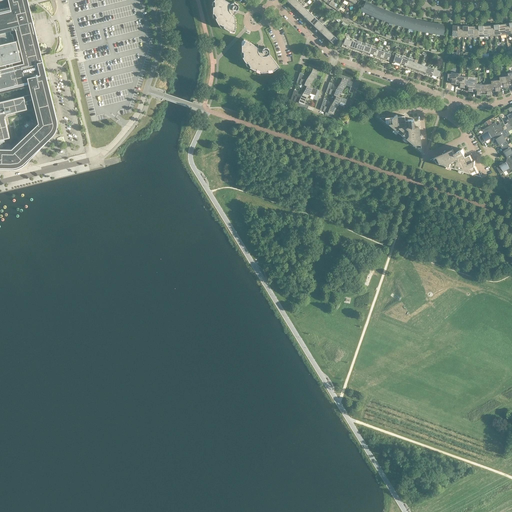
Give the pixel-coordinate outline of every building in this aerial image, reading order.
[(47,80),(45,80),(45,78),(47,77),(41,54),(39,46),(36,34),(34,27),(30,8),(28,3),(27,0),(0,0),(0,169),(11,170),(13,170),(14,169),(16,169),(17,169),(18,168),(20,168),(21,167),(22,167),(23,166),(24,165),(25,164),(26,163),(27,162),(51,137),(52,136),(53,135),(54,134),(54,133),(55,132),(56,131),(56,130),(56,129),(57,129),(57,128),(57,127),(57,126),(57,125),(57,124),(57,123),(57,122),(57,121),(57,120),(57,119),(48,83),(47,80)] [(30,8),(34,27),(51,23),(45,0),(27,0),(28,3),(30,8)] [(230,3),(225,0),(213,0),(213,1),(214,1),(214,2),(214,6),(213,6),(213,7),(213,14),(213,13),(214,13),(216,17),(215,18),(215,19),(219,25),(219,24),(220,23),(224,25),(223,27),(224,27),(224,28),(230,31),(230,30),(229,30),(230,29),(235,29),(235,30),(235,23),(235,20),(234,16),(233,14),(235,10),(237,9),(238,7),(237,4),(234,2),(230,3),(230,4),(230,3)] [(299,0),(293,0),(289,4),(289,5),(290,3),(294,7),(293,8),(298,2),(299,0)] [(302,6),(298,2),(293,8),(294,7),(298,11),(297,12),(302,6)] [(361,10),(367,13),(370,5),(368,4),(369,3),(366,2),(365,4),(364,3),(362,6),(361,10)] [(372,6),(370,5),(367,13),(372,15),(376,6),(373,5),(372,6)] [(306,10),(302,6),(297,12),(298,11),(302,14),(301,15),(306,10)] [(379,7),(376,6),(372,15),(377,17),(380,9),(378,8),(379,7)] [(382,10),(380,9),(377,17),(382,20),(386,10),(383,9),(382,10)] [(310,13),(306,10),(301,15),(301,16),(302,14),(305,18),(304,19),(305,19),(310,13)] [(389,11),(386,10),(382,20),(387,21),(390,13),(388,12),(389,11)] [(314,17),(310,13),(305,19),(306,18),(309,22),(308,23),(314,17)] [(392,14),(390,13),(387,21),(390,22),(389,24),(392,25),(393,23),(396,14),(393,13),(392,14)] [(403,17),(401,16),(398,25),(403,27),(406,17),(403,16),(403,17)] [(318,21),(314,17),(308,23),(309,23),(310,22),(313,25),(312,26),(318,21)] [(320,18),(318,21),(312,26),(312,27),(313,25),(317,29),(316,30),(322,24),(324,22),(320,18)] [(326,28),(322,24),(316,30),(317,29),(321,33),(320,34),(326,28)] [(330,32),(326,28),(320,34),(321,33),(325,36),(324,37),(330,32)] [(334,35),(330,32),(324,37),(324,38),(325,36),(329,40),(328,41),(334,35)] [(338,39),(334,35),(328,41),(329,40),(333,44),(332,45),(338,39)] [(346,36),(345,39),(342,46),(349,48),(352,39),(346,36)] [(359,41),(352,39),(349,48),(355,51),(359,41)] [(251,43),(244,40),(245,41),(243,45),(242,45),(242,44),(241,44),(241,51),(242,51),(242,52),(243,52),(243,56),(243,57),(242,57),(246,63),(246,62),(246,63),(248,62),(250,66),(250,67),(249,67),(255,70),(256,70),(257,69),(261,71),(261,72),(260,72),(267,72),(267,71),(268,71),(268,70),(272,69),(273,70),(272,70),(273,71),(278,67),(278,66),(279,68),(279,67),(269,54),(269,49),(267,47),(264,47),(262,49),(258,48),(258,45),(257,48),(257,47),(253,44),(251,43)] [(362,42),(359,41),(355,51),(362,53),(364,45),(361,44),(362,42)] [(365,43),(364,45),(362,53),(368,55),(371,47),(371,45),(365,43)] [(377,50),(371,47),(368,55),(374,57),(377,50)] [(378,47),(377,50),(374,57),(381,59),(384,50),(378,47)] [(391,52),(384,50),(381,59),(387,62),(391,52)] [(396,53),(395,56),(392,63),(399,66),(402,56),(396,53)] [(409,58),(402,56),(399,66),(405,68),(409,58)] [(415,60),(409,58),(405,68),(412,70),(414,62),(415,60)] [(421,65),(414,62),(412,70),(418,72),(421,65)] [(321,68),(309,64),(308,67),(307,66),(307,67),(312,69),(311,71),(310,74),(308,77),(314,79),(315,76),(316,76),(316,75),(321,76),(319,82),(323,83),(324,79),(323,79),(324,77),(324,78),(326,73),(320,71),(321,68)] [(427,67),(421,65),(418,72),(424,74),(427,67)] [(434,69),(427,67),(424,74),(431,77),(434,69)] [(440,71),(434,69),(431,77),(437,79),(440,71)] [(303,73),(300,72),(298,76),(299,76),(299,78),(298,78),(296,82),(306,86),(307,86),(310,87),(311,84),(312,81),(314,79),(308,77),(307,79),(306,81),(301,79),(303,73)] [(452,80),(452,81),(452,84),(456,84),(456,77),(460,77),(460,76),(460,73),(451,72),(451,74),(448,73),(447,80),(448,80),(452,80)] [(339,74),(337,77),(336,76),(336,77),(342,79),(341,82),(339,84),(337,87),(343,89),(344,89),(343,89),(344,86),(345,86),(346,85),(351,86),(349,92),(352,93),(353,89),(352,89),(353,87),(354,88),(355,83),(349,81),(350,78),(339,74)] [(469,77),(460,76),(460,77),(456,77),(456,84),(456,83),(460,84),(460,87),(464,88),(465,81),(468,81),(468,80),(469,77)] [(508,76),(499,77),(500,80),(500,81),(503,81),(504,88),(508,87),(508,84),(511,83),(511,84),(511,83),(511,79),(511,77),(508,77),(508,76)] [(477,81),(468,80),(468,81),(465,81),(464,88),(465,88),(465,87),(469,88),(468,91),(473,92),(473,85),(477,85),(477,84),(477,81)] [(500,81),(500,80),(491,81),(491,84),(492,84),(492,85),(495,85),(496,91),(500,91),(500,87),(504,87),(504,88),(503,81),(500,81)] [(332,83),(329,82),(328,86),(329,86),(328,88),(327,88),(326,92),(336,96),(339,97),(340,94),(342,91),(343,89),(337,87),(337,89),(336,89),(335,91),(330,89),(332,83)] [(484,84),(477,84),(477,85),(473,85),(473,92),(473,91),(477,91),(477,95),(481,95),(481,94),(484,94),(484,84)] [(492,85),(492,84),(491,84),(484,84),(484,94),(487,94),(487,95),(492,95),(491,91),(495,91),(496,91),(495,85),(492,85)] [(307,86),(306,86),(305,89),(304,91),(302,94),(308,96),(309,93),(315,95),(314,99),(317,100),(318,96),(317,96),(318,94),(318,95),(320,90),(310,87),(307,86)] [(297,91),(294,90),(293,93),(293,94),(293,95),(292,95),(290,100),(296,102),(295,105),(307,109),(308,106),(309,106),(304,104),(305,101),(307,98),(308,96),(302,94),(301,97),(301,96),(300,98),(295,96),(297,91)] [(336,96),(335,99),(333,101),(332,104),(338,106),(339,103),(340,102),(345,104),(343,109),(346,110),(347,106),(346,106),(347,104),(348,105),(349,100),(339,97),(336,96)] [(326,101),(323,100),(322,103),(323,104),(322,105),(321,105),(320,110),(326,112),(325,115),(336,119),(338,116),(339,116),(333,114),(334,111),(336,108),(338,106),(332,104),(331,104),(332,104),(331,107),(330,106),(329,108),(324,106),(326,101)] [(396,114),(393,116),(379,118),(387,124),(389,124),(390,125),(389,125),(390,125),(412,143),(413,143),(413,145),(421,151),(419,138),(421,134),(419,134),(418,127),(414,127),(413,119),(404,120),(404,115),(396,116),(396,114)] [(495,122),(489,126),(493,132),(492,135),(497,136),(497,134),(507,128),(505,125),(502,127),(500,124),(497,125),(495,122)] [(493,132),(489,126),(483,130),(484,133),(479,136),(478,136),(482,143),(491,137),(492,135),(493,132)] [(509,131),(507,128),(497,134),(497,136),(496,138),(502,148),(508,144),(504,138),(507,136),(506,133),(509,131)] [(511,150),(508,144),(502,148),(507,157),(510,158),(511,158),(511,150)] [(453,149),(446,152),(445,150),(443,153),(430,159),(440,163),(442,162),(443,163),(442,163),(469,172),(470,171),(471,173),(481,177),(475,164),(475,160),(473,161),(470,154),(466,156),(462,149),(455,153),(453,149)] [(511,165),(511,163),(508,162),(506,162),(497,167),(500,174),(501,174),(507,170),(508,173),(511,171),(511,165)]
